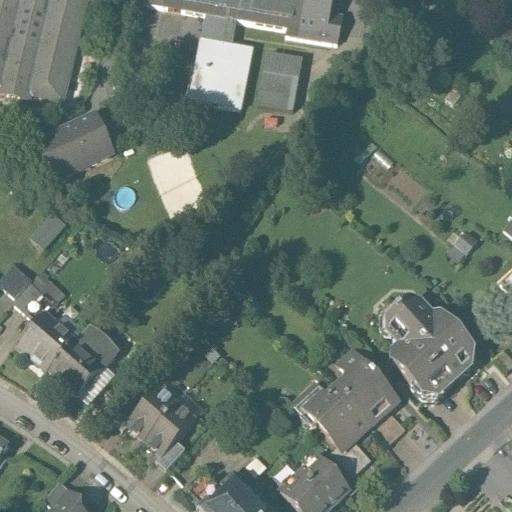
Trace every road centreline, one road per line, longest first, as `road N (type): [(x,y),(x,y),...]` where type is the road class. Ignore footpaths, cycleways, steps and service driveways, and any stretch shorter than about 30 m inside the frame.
road 1 (residential): [(0,398),(90,454),(155,511)]
road 2 (tertiary): [(402,511),(511,415)]
